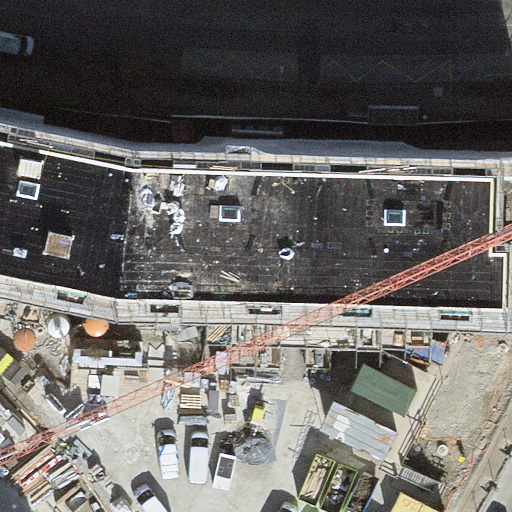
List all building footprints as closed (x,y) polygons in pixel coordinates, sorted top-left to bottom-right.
[(0,265),(119,290),(132,157),(0,131),(0,265)] [(330,163),(132,157),(119,290),(312,293),(314,238),(327,238),(330,163)] [(511,168),(330,163),(327,238),(314,238),(312,293),(507,299),(508,249),(511,249),(511,168)] [(394,392),(351,502),(375,511),(415,511),(454,415),(394,392)] [(319,511),(320,484),(293,476),(270,455),(245,468),(212,470),(206,497),(190,511),(319,511)]
